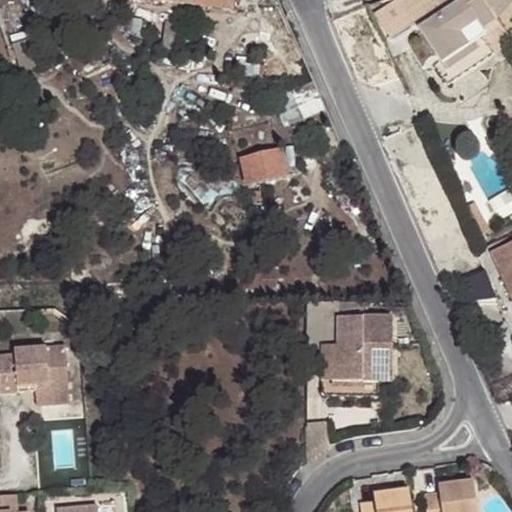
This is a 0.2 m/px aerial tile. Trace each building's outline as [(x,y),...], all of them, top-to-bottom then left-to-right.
[(154,0),(227,11),(229,0),(136,0),(141,1),(141,0),(154,0)] [(274,0),(307,73),(310,72),(279,0),(274,0)] [(431,0),(424,0),(412,7),(421,20),(437,8),(431,0)] [(491,11),(483,0),(461,0),(462,1),(421,30),(443,63),(484,36),(486,35),(483,29),(497,19),(491,11)] [(483,0),(491,11),(501,0),(483,0)] [(57,28),(51,15),(42,18),(47,33),(57,28)] [(113,18),(122,38),(136,41),(137,21),(113,18)] [(175,58),(180,25),(164,25),(160,54),(175,58)] [(36,37),(10,45),(19,75),(54,64),(45,35),(36,37)] [(484,36),(443,63),(454,80),(495,53),(484,36)] [(251,185),(259,183),(285,178),(279,150),(241,158),(245,186),(251,185)] [(252,207),(260,205),(259,183),(251,185),(252,207)] [(474,246),(494,237),(490,228),(469,237),(474,246)] [(494,237),(474,246),(478,256),(499,248),(494,237)] [(511,261),(499,268),(511,295),(511,261)] [(333,347),(330,347),(330,383),(360,383),(360,375),(375,376),(375,386),(389,387),(389,319),(334,317),(333,347)] [(35,385),(68,381),(65,346),(14,350),(15,355),(0,356),(0,394),(36,391),(35,385)] [(330,383),(330,347),(320,347),(319,398),(375,399),(375,386),(375,376),(360,375),(360,383),(330,383)] [(69,389),(68,381),(35,385),(36,391),(69,389)] [(328,426),(306,426),(306,460),(327,446),(327,445),(328,426)] [(421,492),(424,511),(475,511),(469,476),(434,481),(435,490),(421,492)] [(405,511),(402,489),(368,495),(369,502),(354,505),(355,511),(405,511)] [(15,511),(15,496),(0,496),(0,511),(15,511)]
